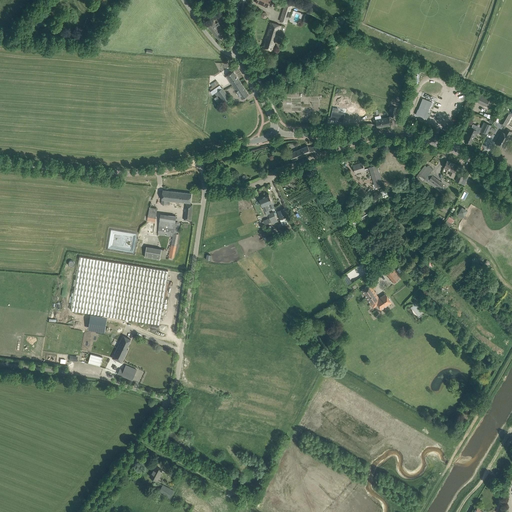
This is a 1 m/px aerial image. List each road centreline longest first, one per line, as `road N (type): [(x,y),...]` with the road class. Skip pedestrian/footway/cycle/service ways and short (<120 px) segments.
road 1 (unclassified): [(169,400),(205,186)]
road 2 (tertiary): [(0,162),(129,173),(198,161)]
road 3 (unclassified): [(169,400),(93,376),(0,364)]
road 4 (residential): [(205,186),(248,186),(354,144),(362,133)]
road 5 (tertiary): [(511,182),(432,142),(362,133)]
road 6 (unclassified): [(84,511),(169,400)]
